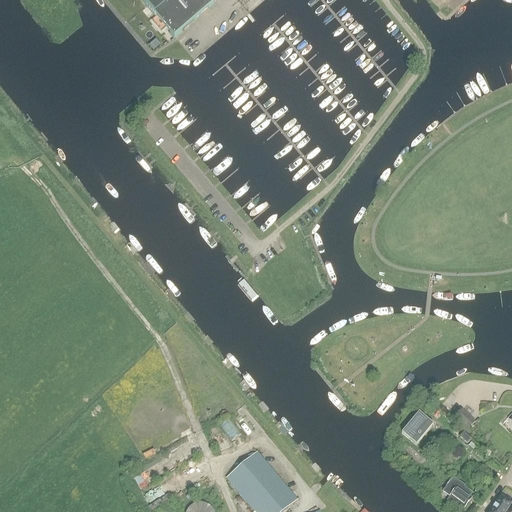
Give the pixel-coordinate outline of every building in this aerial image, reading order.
[(212,3),(209,0),(143,0),(174,36),(212,3)] [(474,422),(461,409),(452,419),(465,431),(474,422)] [(433,425),(418,413),(401,433),(416,445),(433,425)] [(232,440),(241,432),(230,418),(220,426),(232,440)] [(470,441),(463,434),(460,438),(466,444),(470,441)] [(145,458),(155,453),(153,450),(143,454),(145,458)] [(282,511),(297,500),(273,472),(257,453),(233,472),(226,479),(254,511),(282,511)] [(465,486),(453,477),(442,491),(449,497),(446,501),(458,509),(461,506),(463,508),(470,498),(469,497),(472,493),(464,487),(465,486)] [(511,511),(511,503),(511,504),(500,497),(489,511),(511,511)] [(194,503),(191,505),(189,506),(186,511),(185,511),(215,511),(216,511),(213,508),(210,504),(207,502),(202,502),(198,502),(194,503)]
